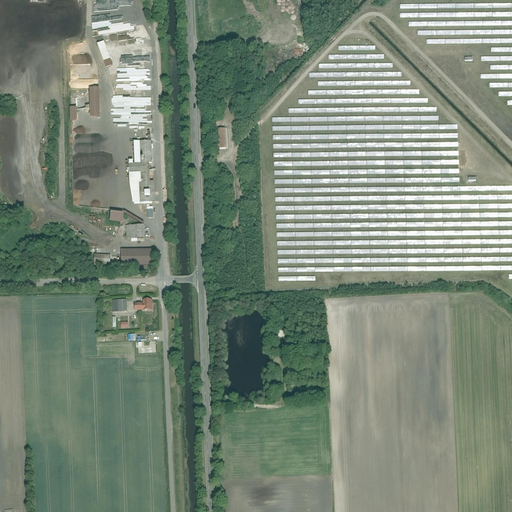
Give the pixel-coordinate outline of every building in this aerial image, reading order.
[(126,32),(125,21),(117,22),(117,25),(112,25),(113,33),(126,32)] [(103,42),(96,44),(104,67),(111,65),(103,42)] [(97,89),(88,89),(89,117),(98,117),(97,89)] [(228,149),(227,129),(216,129),(217,149),(228,149)] [(152,142),(135,142),(136,164),(129,165),(129,175),(133,174),(134,204),(155,203),(154,182),(150,183),(149,164),(152,164),(152,142)] [(109,223),(122,223),(122,213),(109,213),(109,223)] [(143,226),(126,226),(127,239),(144,239),(143,226)] [(150,251),(120,251),(120,267),(150,267),(150,251)] [(109,256),(93,255),(93,267),(109,267),(109,256)] [(113,302),(113,314),(126,313),(126,301),(113,302)] [(142,305),(134,305),(134,312),(143,312),(143,313),(152,313),(152,301),(142,301),(142,305)]
